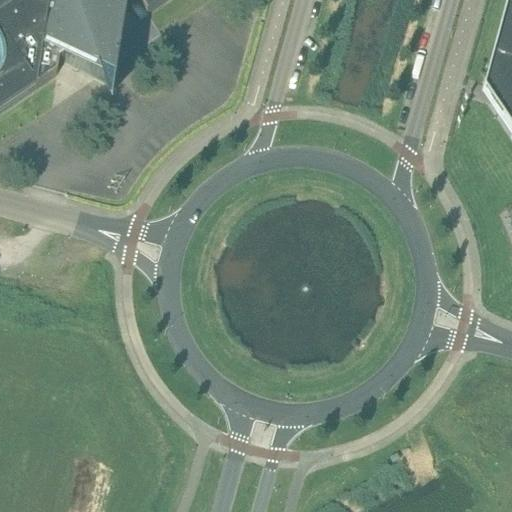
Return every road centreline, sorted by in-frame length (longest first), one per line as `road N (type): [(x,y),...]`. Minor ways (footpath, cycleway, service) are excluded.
road 1 (unclassified): [(397,204),(450,0)]
road 2 (unclassified): [(305,0),(258,164)]
road 3 (unclassified): [(292,418),(341,406),(379,385),(417,335)]
road 4 (unclassified): [(397,204),(344,168),(289,159),(258,164)]
road 5 (unclassified): [(170,282),(179,338),(211,383),(239,404)]
